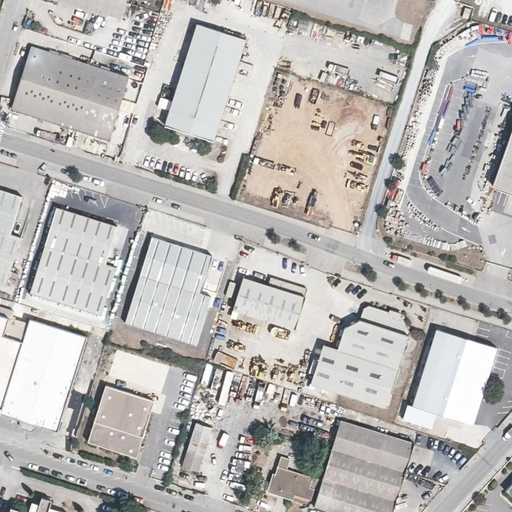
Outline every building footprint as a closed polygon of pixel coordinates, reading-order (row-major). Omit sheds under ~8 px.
[(61,0),(96,10),(111,15),(123,19),(128,3),(129,0),(61,0)] [(451,46),(476,28),(468,18),(440,38),(388,212),(400,216),(451,46)] [(414,23),(408,21),(403,37),(409,38),(414,23)] [(245,41),(197,26),(165,128),(214,143),(245,41)] [(130,75),(32,44),(12,107),(109,137),(130,75)] [(511,125),(492,185),(511,192),(511,125)] [(23,194),(0,187),(0,281),(6,283),(21,235),(12,232),(23,194)] [(117,224),(57,206),(30,291),(101,313),(116,265),(106,262),(117,224)] [(213,254),(153,235),(126,321),(197,343),(212,295),(202,291),(213,254)] [(269,283),(244,275),(233,309),(257,316),(283,324),(295,328),(308,287),(271,275),(269,283)] [(0,415),(58,433),(87,338),(30,321),(29,324),(15,320),(16,318),(13,317),(15,312),(0,307),(0,302),(1,300),(0,300),(0,415)] [(394,319),(389,310),(369,305),(364,307),(361,318),(345,326),(338,347),(324,342),(311,382),(385,406),(409,329),(402,315),(394,319)] [(390,309),(389,310),(394,319),(402,315),(403,313),(390,309)] [(283,324),(257,316),(256,321),(281,329),(283,324)] [(414,402),(438,327),(432,325),(408,401),(414,402)] [(498,346),(438,327),(414,402),(408,401),(403,417),(433,426),(438,411),(474,422),(498,346)] [(129,446),(138,449),(155,400),(107,384),(88,440),(127,453),(129,446)] [(267,489),(280,494),(282,488),(295,492),(311,497),(314,487),(320,488),(315,506),(334,511),(391,511),(414,440),(341,418),(340,422),(334,421),(331,430),(337,432),(323,478),(288,467),(291,457),(281,454),(275,472),(273,471),(267,489)] [(198,463),(201,464),(213,428),(197,423),(183,466),(196,471),(198,463)] [(136,456),(138,449),(129,446),(127,453),(136,456)] [(282,488),(280,494),(293,498),(295,492),(282,488)] [(0,511),(67,511),(68,511),(50,505),(52,497),(43,494),(40,502),(33,500),(28,511),(20,511),(22,507),(11,504),(9,511),(0,508),(0,511)]
